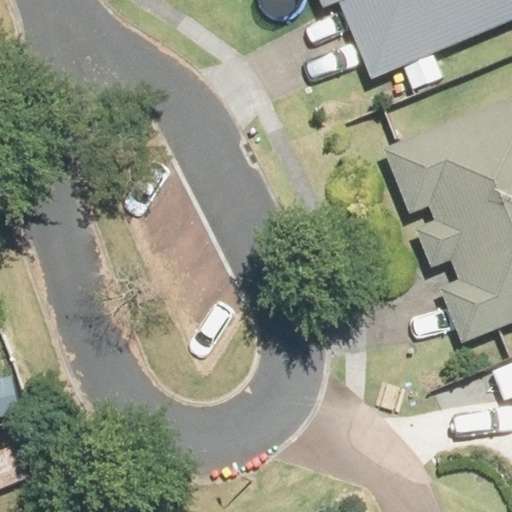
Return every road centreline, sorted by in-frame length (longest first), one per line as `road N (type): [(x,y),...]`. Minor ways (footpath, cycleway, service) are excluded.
road 1 (residential): [(66,30),(181,94),(300,338),(297,384),(278,423),(199,450),(167,444),(124,393),(29,147),(34,104)]
road 2 (unknown): [(344,412),(389,442),(432,511)]
